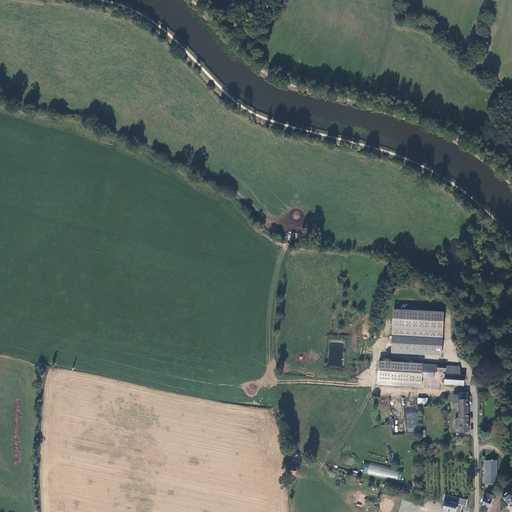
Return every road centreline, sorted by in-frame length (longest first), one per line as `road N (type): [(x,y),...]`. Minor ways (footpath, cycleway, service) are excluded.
road 1 (track): [(0,348),(219,399),(278,402),(293,380),(475,387)]
road 2 (unclassified): [(476,511),(477,376),(468,355)]
